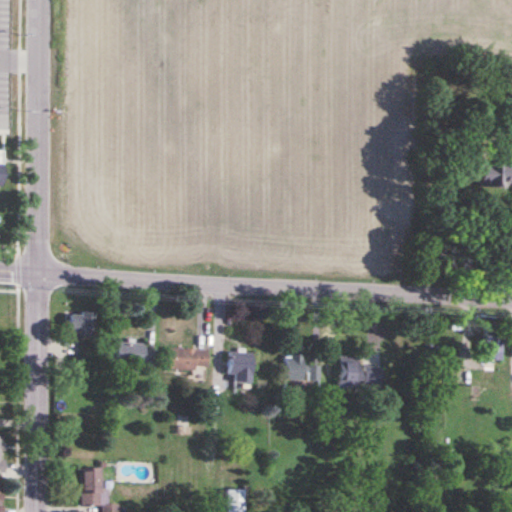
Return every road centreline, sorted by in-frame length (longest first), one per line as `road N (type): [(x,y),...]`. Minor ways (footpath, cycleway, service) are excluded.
road 1 (tertiary): [(511,298),(0,270)]
road 2 (tertiary): [(35,511),(42,0)]
